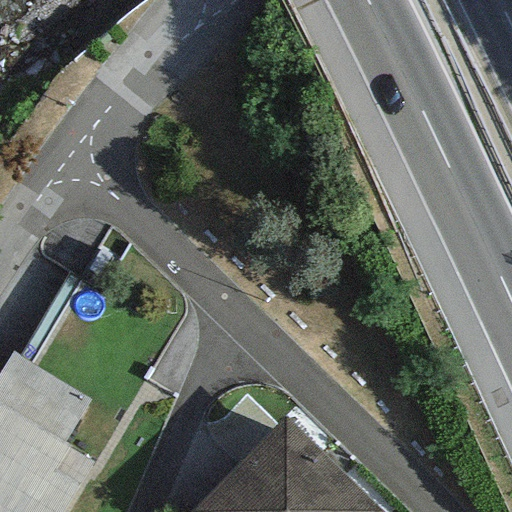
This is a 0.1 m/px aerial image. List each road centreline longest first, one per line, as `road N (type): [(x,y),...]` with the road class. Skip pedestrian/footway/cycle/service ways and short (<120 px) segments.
road 1 (residential): [(67,155),(433,511)]
road 2 (motorway): [(362,0),(511,314)]
road 3 (unclassified): [(214,3),(130,79),(67,155)]
road 4 (unclassified): [(67,155),(0,261)]
